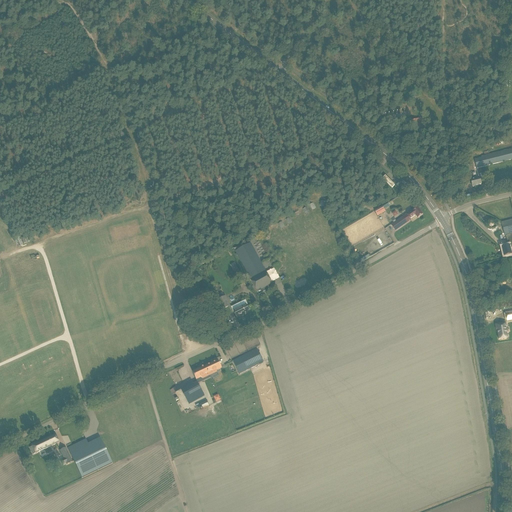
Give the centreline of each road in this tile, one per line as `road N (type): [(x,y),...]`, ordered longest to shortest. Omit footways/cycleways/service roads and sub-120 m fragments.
road 1 (unclassified): [(0,449),(269,318),(441,220)]
road 2 (tertiary): [(441,220),(386,156),(183,0)]
road 3 (track): [(189,355),(146,205),(0,258)]
road 4 (tertiary): [(500,511),(498,450),(470,288),(441,220)]
road 5 (track): [(90,404),(40,243)]
road 6 (track): [(443,131),(358,0)]
